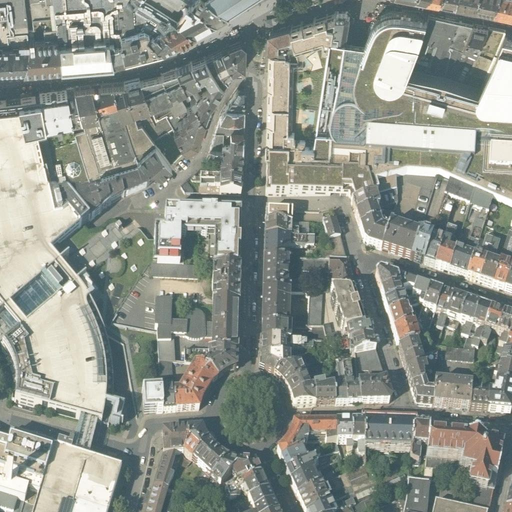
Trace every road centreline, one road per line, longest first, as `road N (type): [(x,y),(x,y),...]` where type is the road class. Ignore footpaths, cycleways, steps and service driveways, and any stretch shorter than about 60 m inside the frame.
road 1 (residential): [(251,205),(255,80),(230,89),(197,164),(162,202)]
road 2 (residential): [(251,205),(247,385)]
road 3 (residential): [(408,419),(358,265)]
road 4 (residential): [(358,265),(511,308)]
road 5 (residential): [(144,452),(0,418)]
road 6 (residential): [(280,420),(408,419)]
